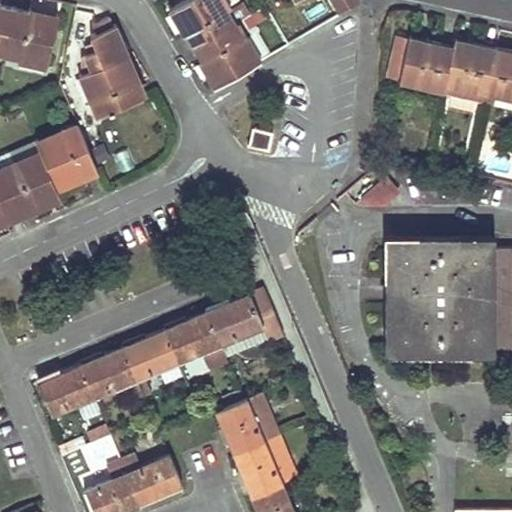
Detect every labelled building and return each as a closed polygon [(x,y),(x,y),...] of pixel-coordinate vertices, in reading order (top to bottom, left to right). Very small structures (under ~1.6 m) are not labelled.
[(0,0),(0,54),(5,55),(15,7),(0,3),(0,1),(0,0)] [(184,0),(169,9),(185,35),(187,34),(194,46),(236,21),(229,10),(232,8),(227,0),(184,0)] [(331,0),(339,14),(359,2),(358,0),(331,0)] [(46,67),(58,14),(29,7),(28,10),(15,7),(5,55),(18,58),(17,60),(46,67)] [(90,70),(84,73),(78,76),(90,104),(92,102),(98,116),(144,97),(138,82),(140,81),(116,24),(113,25),(108,16),(91,23),(95,33),(90,36),(96,49),(83,55),(90,70)] [(236,21),(194,46),(202,59),(199,60),(214,86),(262,58),(247,33),(244,35),(236,21)] [(400,82),(444,92),(454,47),(409,37),(408,42),(394,39),(387,76),(400,80),(400,82)] [(484,102),(496,49),(456,40),(454,47),(444,92),(444,94),(454,97),(476,102),(484,104),(484,102)] [(511,52),(496,49),(484,102),(494,104),(497,90),(511,93),(511,52)] [(511,93),(497,90),(494,104),(511,108),(511,93)] [(476,102),(454,97),(451,108),(473,113),(476,102)] [(39,148),(57,189),(84,178),(83,175),(97,170),(77,124),(63,129),(62,127),(34,139),(39,148)] [(270,132),(251,127),(246,145),(266,150),(270,132)] [(0,168),(0,174),(17,214),(33,207),(34,209),(60,198),(57,189),(39,148),(12,160),(13,162),(0,168)] [(5,219),(17,214),(0,174),(0,224),(6,222),(5,219)] [(384,204),(399,191),(387,178),(362,200),(367,205),(384,204)] [(511,247),(490,247),(490,241),(392,240),(391,347),(511,348),(511,247)] [(223,345),(263,328),(267,339),(268,341),(283,335),(264,288),(249,294),(249,293),(227,302),(228,305),(209,312),(223,345)] [(186,323),(167,331),(180,363),(223,345),(209,312),(208,310),(185,319),(186,323)] [(145,340),(125,348),(138,380),(180,363),(167,331),(166,328),(144,337),(145,340)] [(263,328),(223,345),(228,356),(267,339),(263,328)] [(138,380),(125,348),(124,345),(102,355),(103,357),(84,365),(97,398),(138,380)] [(79,405),(97,398),(84,365),(83,363),(59,373),(60,375),(39,384),(53,416),(79,405)] [(97,398),(101,408),(143,391),(138,380),(97,398)] [(222,396),(226,407),(243,400),(238,389),(222,396)] [(269,411),(262,392),(247,398),(255,417),(269,411)] [(79,405),(86,420),(103,413),(101,408),(97,398),(79,405)] [(279,435),(269,411),(255,417),(247,398),(243,400),(226,407),(216,411),(224,431),(227,429),(237,453),(265,441),(279,435)] [(265,441),(237,453),(234,454),(242,473),(246,472),(255,494),(282,483),(265,441)] [(122,459),(128,473),(140,502),(160,493),(161,495),(183,486),(169,455),(140,467),(134,454),(122,459)] [(84,475),(90,488),(128,473),(122,459),(84,475)] [(86,511),(113,511),(118,510),(119,511),(121,511),(141,504),(140,502),(128,473),(90,488),(84,491),(88,501),(82,503),(86,511)] [(294,511),(282,483),(255,494),(251,496),(257,511),(294,511)]
